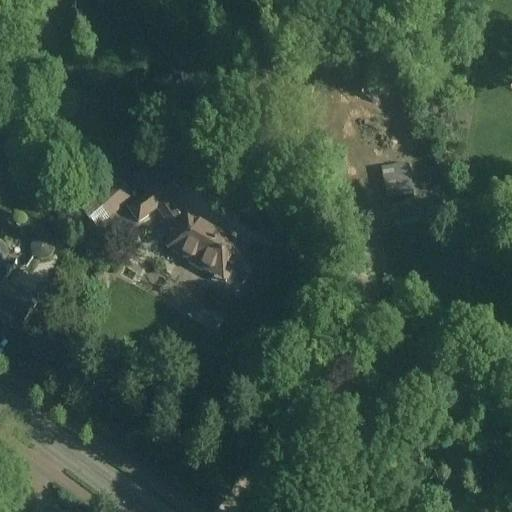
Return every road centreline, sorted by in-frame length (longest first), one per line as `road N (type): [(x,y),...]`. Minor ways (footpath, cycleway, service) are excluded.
road 1 (secondary): [(163,511),(0,391)]
road 2 (secondary): [(0,412),(135,511)]
